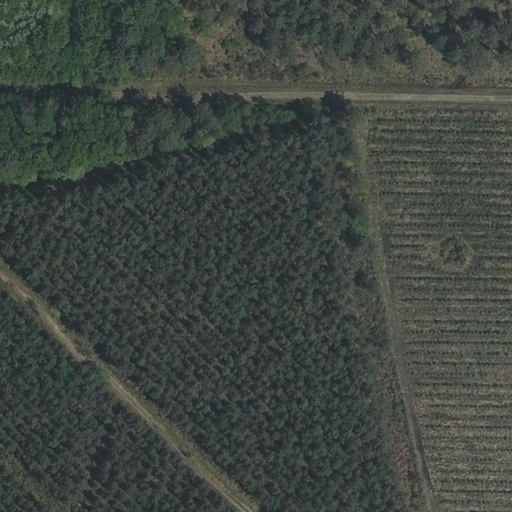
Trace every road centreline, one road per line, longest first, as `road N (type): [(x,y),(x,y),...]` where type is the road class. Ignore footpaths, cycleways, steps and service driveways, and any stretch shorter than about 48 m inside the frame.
road 1 (track): [(511,97),(0,85)]
road 2 (track): [(258,511),(0,271)]
